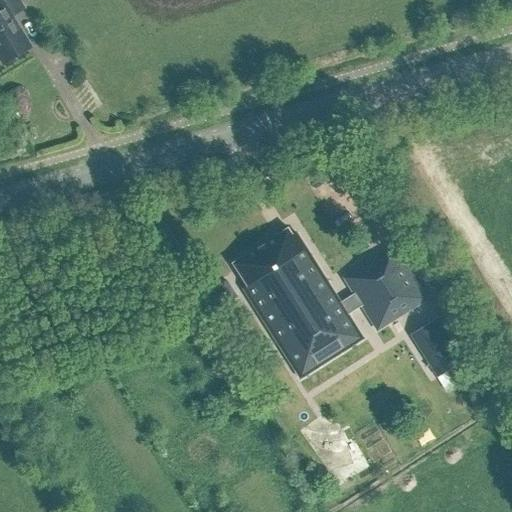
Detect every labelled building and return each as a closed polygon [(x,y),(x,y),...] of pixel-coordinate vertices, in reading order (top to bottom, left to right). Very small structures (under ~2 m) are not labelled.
[(0,0),(0,60),(2,64),(29,47),(10,16),(23,8),(17,0),(0,0)] [(299,379),(362,338),(295,232),(290,235),(286,229),(232,264),(247,286),(242,289),(299,379)] [(422,250),(427,247),(421,239),(416,242),(422,250)] [(376,330),(424,299),(394,252),(379,261),(376,257),(343,278),(376,330)] [(225,283),(214,290),(224,305),(235,298),(225,283)] [(426,361),(453,344),(439,322),(413,339),(426,361)] [(385,378),(363,389),(360,381),(350,386),(364,415),(395,399),(385,378)] [(363,489),(372,509),(384,503),(375,483),(363,489)]
